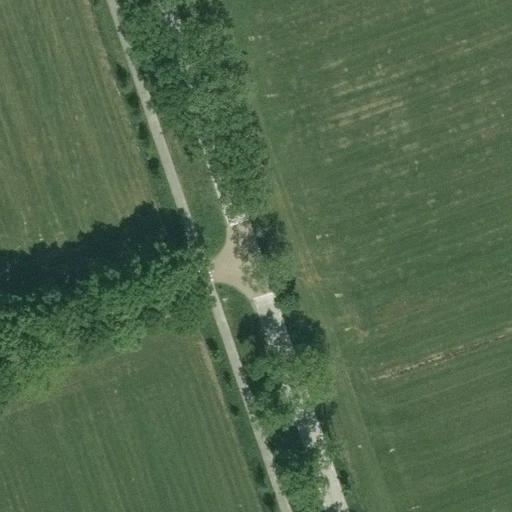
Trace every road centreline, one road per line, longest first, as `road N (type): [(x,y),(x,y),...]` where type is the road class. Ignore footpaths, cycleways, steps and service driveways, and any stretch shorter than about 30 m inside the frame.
road 1 (tertiary): [(248,262),(158,0)]
road 2 (unclassified): [(0,353),(248,262)]
road 3 (tertiary): [(333,511),(248,262)]
